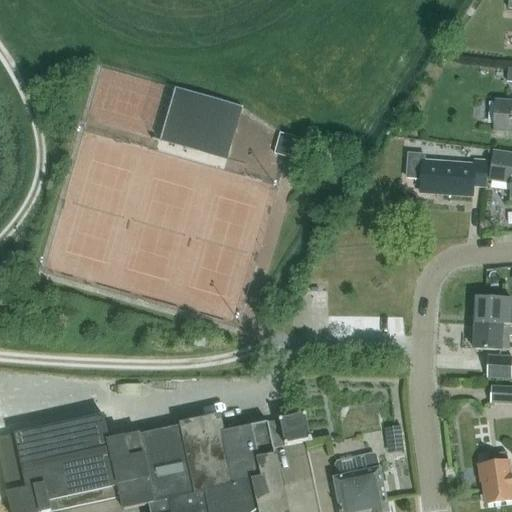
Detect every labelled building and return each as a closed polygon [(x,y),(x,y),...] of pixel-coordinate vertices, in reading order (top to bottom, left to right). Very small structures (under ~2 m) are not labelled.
[(227,162),(243,108),(175,89),(161,142),(227,162)] [(511,133),(511,102),(495,102),(494,132),(511,133)] [(296,162),(302,140),(279,134),(273,155),(296,162)] [(511,154),(494,152),(489,182),(491,182),(491,181),(511,183),(510,200),(511,200),(511,154)] [(473,167),(423,163),(424,156),(408,155),(406,178),(421,179),(420,193),(472,198),(473,188),(485,189),(487,163),(474,162),(473,167)] [(475,325),(511,326),(511,313),(511,314),(511,301),(476,299),(475,325)] [(511,326),(475,325),(474,350),(500,352),(500,350),(508,351),(509,337),(511,336),(511,326)] [(511,380),(511,362),(511,358),(488,357),(487,379),(511,380)] [(511,405),(511,389),(492,388),(491,404),(511,405)] [(287,511),(276,458),(275,458),(274,450),(311,442),(306,416),(223,434),(219,418),(181,426),(182,428),(140,437),(140,435),(109,442),(104,417),(15,436),(15,437),(0,439),(0,455),(8,494),(11,511),(53,511),(120,498),(123,511),(169,501),(171,511),(287,511)] [(388,511),(380,469),(377,470),(375,456),(370,454),(335,461),(332,466),(335,479),(333,480),(339,511),(388,511)] [(511,474),(511,475),(510,463),(508,464),(507,454),(486,456),(487,466),(478,468),(480,485),(482,484),(485,506),(511,502),(511,474)]
